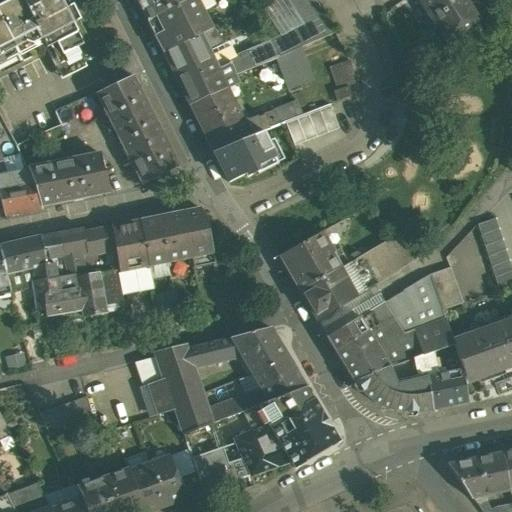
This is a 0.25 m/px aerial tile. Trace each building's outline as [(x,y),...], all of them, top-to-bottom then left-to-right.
[(28,18),(52,6),(48,0),(11,0),(0,6),(0,23),(17,56),(41,43),(28,18)] [(135,0),(147,22),(189,0),(135,0)] [(192,0),(189,0),(147,22),(163,54),(200,35),(212,29),(202,10),(199,11),(192,0)] [(285,0),(303,26),(324,15),(314,0),(285,0)] [(466,0),(418,0),(446,43),(480,21),(466,0)] [(28,18),(41,43),(50,62),(81,45),(71,26),(79,22),(71,7),(63,11),(59,2),(52,6),(28,18)] [(303,26),(295,29),(302,47),(335,33),(324,15),(303,26)] [(0,64),(17,56),(0,23),(0,64)] [(295,29),(268,43),(274,54),(276,58),(297,49),(298,49),(302,47),(295,29)] [(213,61),(200,35),(163,54),(174,76),(198,65),(213,61)] [(297,49),(276,58),(288,91),(309,83),(298,49),(297,49)] [(213,61),(198,65),(174,76),(189,106),(227,90),(238,85),(234,76),(235,76),(232,67),(218,73),(213,61)] [(349,62),(330,68),(337,90),(356,84),(349,62)] [(119,140),(155,123),(132,77),(96,95),(119,140)] [(347,87),(333,92),(336,103),(351,98),(347,87)] [(227,90),(189,106),(213,153),(269,129),(263,117),(248,123),(242,123),(227,90)] [(298,103),(263,117),(269,129),(303,116),(298,103)] [(142,186),(177,168),(155,123),(119,140),(142,186)] [(269,129),(213,153),(227,185),(283,161),(269,129)] [(100,155),(25,169),(26,172),(31,183),(32,182),(40,207),(108,193),(104,172),(103,172),(100,155)] [(26,172),(0,176),(0,199),(4,217),(23,214),(41,210),(40,207),(32,182),(31,183),(26,172)] [(200,209),(182,213),(191,258),(193,268),(215,264),(206,220),(200,209)] [(182,213),(157,218),(166,264),(191,258),(182,213)] [(157,218),(139,222),(148,267),(166,264),(157,218)] [(497,219),(477,225),(480,236),(500,229),(497,219)] [(139,222),(111,227),(115,251),(120,277),(149,271),(148,267),(139,222)] [(115,251),(111,227),(83,233),(87,252),(97,250),(98,254),(115,251)] [(500,229),(480,236),(484,246),(504,240),(500,229)] [(82,230),(59,234),(64,256),(68,277),(75,276),(81,274),(76,254),(87,252),(83,233),(82,230)] [(322,233),(280,257),(300,292),(340,269),(347,265),(338,250),(333,253),(322,233)] [(59,234),(40,238),(46,266),(33,268),(33,269),(36,282),(56,278),(54,265),(62,264),(60,256),(64,256),(59,234)] [(340,269),(356,298),(374,287),(396,274),(419,255),(401,235),(347,265),(340,269)] [(40,238),(0,246),(0,249),(6,276),(33,269),(33,268),(46,266),(40,238)] [(504,240),(484,246),(487,257),(507,250),(504,240)] [(0,249),(0,295),(10,293),(6,276),(0,249)] [(507,250),(487,257),(491,267),(510,261),(507,250)] [(511,265),(510,261),(491,267),(494,278),(511,271),(511,265)] [(340,269),(300,292),(317,321),(356,298),(340,269)] [(117,271),(97,275),(100,290),(106,289),(109,306),(122,304),(117,271)] [(511,271),(494,278),(497,288),(511,283),(511,271)] [(81,274),(75,276),(78,290),(81,311),(82,318),(104,314),(100,290),(97,275),(81,278),(81,274)] [(429,276),(384,303),(392,318),(404,337),(414,333),(446,322),(429,276)] [(59,293),(56,278),(36,282),(34,282),(37,298),(34,298),(37,311),(45,310),(46,317),(81,311),(78,290),(59,293)] [(356,298),(317,321),(326,338),(359,318),(371,310),(384,303),(374,287),(356,298)] [(392,318),(384,303),(371,310),(380,325),(392,318)] [(359,318),(326,338),(335,352),(368,333),(359,318)] [(404,337),(392,318),(380,325),(392,344),(404,337)] [(511,331),(509,321),(452,342),(466,383),(511,367),(511,331)] [(446,322),(414,333),(422,357),(429,354),(453,345),(452,342),(446,322)] [(270,329),(229,339),(239,356),(251,376),(287,357),(270,329)] [(389,368),(368,333),(335,352),(354,382),(389,368)] [(414,333),(404,337),(392,344),(403,363),(413,360),(422,357),(414,333)] [(229,339),(186,351),(191,368),(239,356),(229,339)] [(184,347),(154,354),(164,381),(169,396),(174,411),(182,435),(211,424),(206,411),(191,368),(186,351),(184,347)] [(422,357),(413,360),(416,377),(417,381),(426,380),(425,378),(433,376),(429,354),(422,357)] [(251,376),(262,393),(256,397),(252,394),(226,404),(231,417),(258,407),(303,388),(305,388),(287,357),(251,376)] [(403,363),(389,368),(394,381),(416,377),(413,360),(403,363)] [(418,387),(398,391),(394,381),(389,368),(354,382),(355,383),(353,384),(353,387),(357,393),(359,393),(361,392),(367,398),(373,403),(380,407),(389,411),(404,414),(404,416),(406,418),(414,418),(415,416),(416,414),(432,411),(426,380),(417,381),(416,381),(418,387)] [(433,376),(425,378),(426,380),(432,411),(466,404),(460,371),(433,376)] [(164,381),(147,386),(152,402),(169,396),(164,381)] [(250,477),(290,462),(294,468),(338,442),(313,400),(311,401),(303,388),(258,407),(268,425),(234,441),(250,477)] [(169,396),(152,402),(158,416),(174,411),(169,396)] [(38,415),(49,436),(92,421),(87,398),(38,415)] [(226,404),(206,411),(211,424),(231,417),(226,404)] [(0,416),(0,438),(10,435),(0,416)] [(511,452),(501,454),(508,492),(511,499),(511,452)] [(474,460),(483,497),(508,492),(501,454),(474,460)] [(168,457),(147,464),(163,506),(184,498),(168,457)] [(223,460),(194,471),(195,472),(202,492),(203,494),(232,483),(223,460)] [(483,497),(474,460),(449,466),(448,467),(470,500),(483,497)] [(146,511),(163,506),(147,464),(127,472),(142,511),(146,511)] [(126,470),(75,489),(83,511),(142,511),(127,472),(126,470)] [(195,472),(187,475),(194,497),(203,494),(202,492),(195,472)] [(83,511),(75,489),(74,486),(43,498),(48,511),(83,511)] [(8,495),(14,511),(45,511),(48,511),(43,498),(41,490),(20,497),(18,491),(8,495)] [(0,511),(14,511),(8,495),(0,497),(0,511)]
